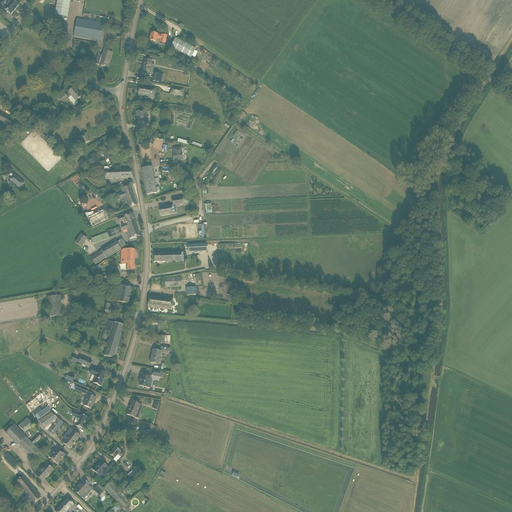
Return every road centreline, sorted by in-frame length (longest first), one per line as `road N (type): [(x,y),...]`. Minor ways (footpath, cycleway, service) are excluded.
road 1 (residential): [(36,511),(87,454),(136,331),(147,249),(132,156)]
road 2 (track): [(483,72),(438,158),(429,370)]
road 3 (track): [(140,312),(341,334),(429,370)]
road 4 (tertiary): [(0,46),(28,14),(83,76),(120,92)]
road 5 (tertiary): [(511,92),(380,0)]
